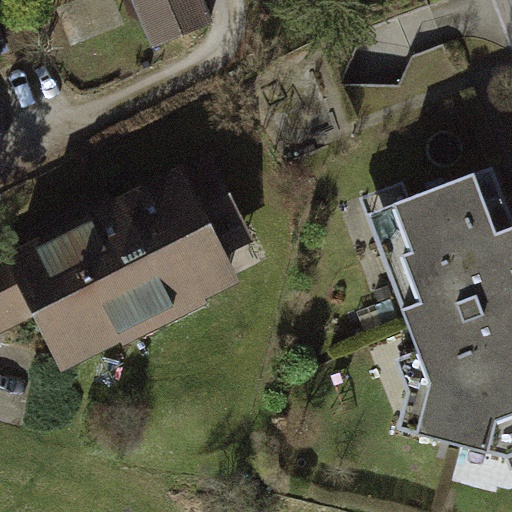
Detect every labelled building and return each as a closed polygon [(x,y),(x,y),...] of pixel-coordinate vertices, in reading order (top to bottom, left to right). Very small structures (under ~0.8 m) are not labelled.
[(0,0),(0,25),(13,20),(5,0),(0,0)] [(116,0),(94,0),(62,13),(77,49),(128,29),(116,0)] [(254,0),(137,0),(160,53),(260,12),(254,0)] [(11,256),(71,376),(275,276),(216,155),(11,256)] [(511,208),(497,169),(414,200),(409,187),(366,203),(410,320),(421,350),(400,358),(414,395),(403,438),(511,460),(511,208)]
